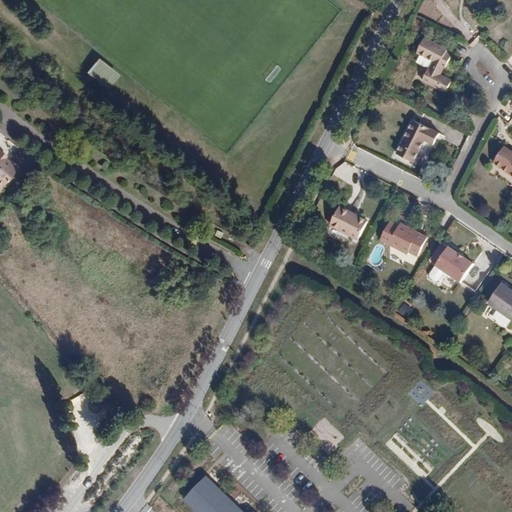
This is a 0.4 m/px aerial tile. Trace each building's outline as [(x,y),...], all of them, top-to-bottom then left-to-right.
[(447,72),(450,64),(445,62),(449,54),(423,42),(416,56),(431,63),(428,73),(425,72),(420,83),(446,95),(451,83),(441,79),(444,71),(447,72)] [(118,75),(97,59),(86,74),(107,90),(118,75)] [(411,129),(397,161),(411,166),(421,147),(430,151),(434,139),(411,129)] [(17,168),(18,167),(7,158),(7,157),(8,157),(7,156),(1,152),(1,151),(1,152),(0,152),(0,190),(2,188),(2,187),(10,177),(17,168)] [(511,158),(506,154),(495,169),(511,180),(511,158)] [(363,224),(337,211),(328,228),(354,241),(363,224)] [(429,242),(403,230),(395,236),(388,233),(383,244),(410,259),(412,255),(420,259),(429,242)] [(433,262),(446,246),(442,242),(428,259),(433,262)] [(475,271),(448,253),(436,270),(463,288),(475,271)] [(511,297),(504,292),(490,310),(511,326),(511,329),(511,330),(511,297)] [(67,400),(72,416),(85,411),(79,396),(67,400)] [(193,511),(250,511),(249,511),(241,511),(203,476),(182,499),(181,500),(193,511)]
